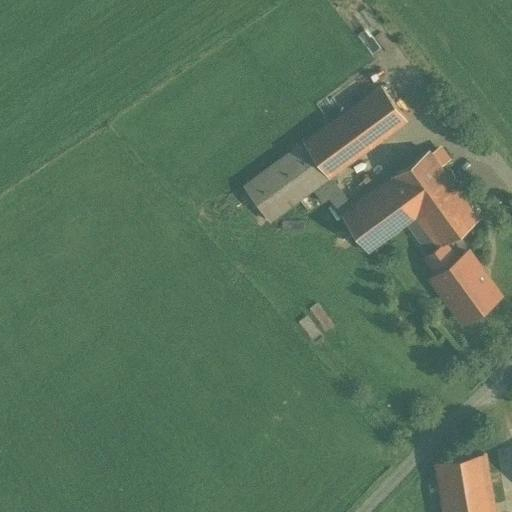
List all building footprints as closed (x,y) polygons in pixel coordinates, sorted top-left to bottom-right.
[(325,125),(303,141),(328,175),(329,174),(405,119),(380,84),(325,125)] [(303,141),(243,185),(267,220),(311,187),(328,175),(303,141)] [(477,217),(427,149),(389,178),(415,214),(438,245),(438,246),(444,241),(477,217)] [(329,174),(328,175),(311,187),(321,201),(328,197),(341,213),(351,205),(329,174)] [(351,205),(341,213),(366,250),(415,214),(389,178),(351,205)] [(444,241),(438,246),(438,245),(423,255),(436,273),(456,258),(444,241)] [(436,273),(431,276),(463,320),(499,294),(466,250),(456,258),(436,273)] [(491,511),(481,451),(434,459),(442,511),(491,511)]
